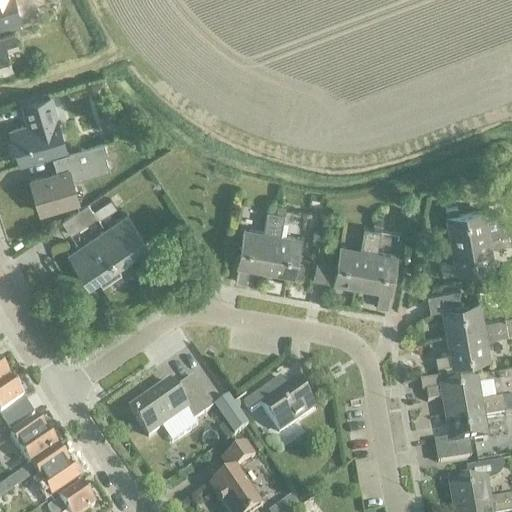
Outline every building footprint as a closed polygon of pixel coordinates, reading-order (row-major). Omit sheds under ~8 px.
[(13,5),(30,0),(0,0),(0,26),(18,21),(13,5)] [(38,23),(26,27),(29,36),(41,32),(38,23)] [(0,71),(1,74),(9,72),(8,68),(10,68),(5,51),(17,47),(13,35),(0,38),(0,71)] [(99,80),(87,84),(91,95),(103,92),(99,80)] [(54,137),(60,136),(49,97),(21,106),(27,126),(9,132),(19,165),(59,153),(54,137)] [(102,143),(78,150),(51,158),(56,173),(29,181),(39,213),(77,202),(71,182),(108,171),(103,156),(106,155),(102,143)] [(109,199),(91,211),(96,218),(97,220),(115,208),(109,199)] [(70,236),(96,218),(91,211),(86,204),(60,222),(70,236)] [(276,205),(274,213),(283,215),(284,207),(276,205)] [(498,212),(483,215),(482,212),(457,216),(456,207),(444,209),(451,246),(509,236),(508,227),(501,228),(498,212)] [(264,272),(274,213),(266,212),(262,234),(243,230),(234,282),(245,284),(247,269),(264,272)] [(283,215),(274,213),(264,272),(301,278),(303,267),(294,265),(298,240),(283,237),(286,223),(282,223),(283,215)] [(114,265),(145,244),(126,217),(68,256),(87,283),(96,278),(101,286),(120,273),(114,265)] [(373,217),(371,228),(380,230),(382,218),(373,217)] [(312,226),(310,237),(319,238),(321,228),(312,226)] [(361,289),(371,230),(362,229),(358,251),(340,247),(335,272),(326,271),(324,282),(361,289)] [(380,232),(371,230),(361,289),(377,292),(375,307),(386,309),(395,257),(394,257),(376,254),(380,232)] [(509,236),(451,246),(453,263),(439,265),(440,276),(492,267),(489,248),(511,244),(509,236)] [(485,280),(474,282),(475,291),(486,289),(485,280)] [(511,316),(503,318),(481,322),(478,303),(461,306),(458,289),(424,295),(427,312),(441,309),(446,337),(511,325),(511,316)] [(511,325),(446,337),(449,354),(434,356),(436,367),(488,358),(484,339),(511,334),(511,325)] [(0,386),(8,381),(0,369),(0,386)] [(168,384),(128,412),(147,439),(160,430),(171,446),(197,428),(193,423),(213,409),(192,379),(173,392),(168,384)] [(278,380),(257,394),(264,404),(260,407),(278,434),(312,410),(294,383),(285,390),(278,380)] [(0,417),(10,433),(33,418),(8,381),(0,386),(0,417)] [(493,401),(491,386),(477,388),(476,384),(424,393),(426,404),(441,401),(444,418),(503,408),(501,400),(493,401)] [(509,398),(501,400),(503,408),(510,407),(509,398)] [(257,410),(250,400),(242,405),(249,415),(257,410)] [(511,406),(510,407),(503,408),(504,417),(511,415),(511,406)] [(503,408),(444,418),(448,442),(433,445),(437,464),(470,459),(467,443),(485,440),(482,421),(504,417),(503,408)] [(237,414),(223,424),(224,426),(233,438),(247,428),(237,414)] [(29,469),(55,451),(43,433),(35,421),(8,439),(29,469)] [(224,426),(217,431),(226,443),(233,438),(224,426)] [(234,472),(253,459),(244,445),(219,462),(228,475),(207,489),(223,511),(258,511),(261,510),(234,472)] [(29,469),(0,487),(0,505),(0,504),(0,499),(10,493),(31,478),(30,476),(33,474),(34,476),(39,483),(43,479),(56,498),(77,484),(67,469),(55,451),(29,469)] [(465,476),(446,480),(452,511),(478,511),(511,506),(510,498),(488,501),(485,484),(489,483),(494,481),(498,478),(501,474),(502,470),(502,465),(508,464),(508,463),(464,470),(465,476)] [(86,511),(93,507),(80,487),(77,484),(56,498),(58,502),(46,510),(47,511),(86,511)]
